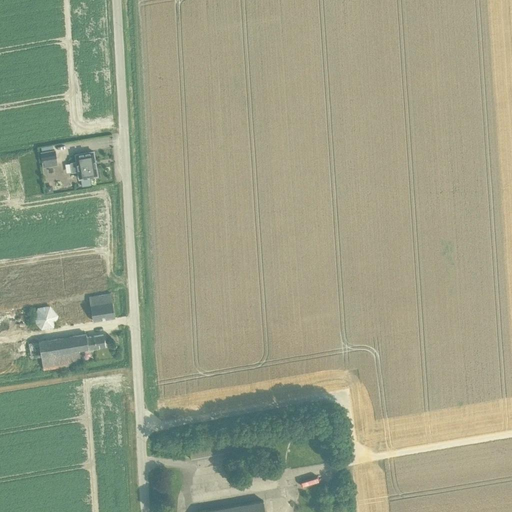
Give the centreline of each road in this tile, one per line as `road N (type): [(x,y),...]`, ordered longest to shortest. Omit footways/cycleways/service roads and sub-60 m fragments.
road 1 (unclassified): [(142,511),(116,0)]
road 2 (track): [(511,434),(355,460),(343,394),(137,428)]
road 3 (track): [(139,461),(215,481),(355,460)]
